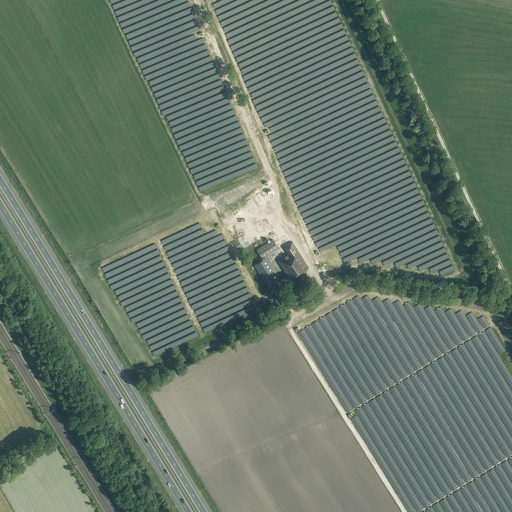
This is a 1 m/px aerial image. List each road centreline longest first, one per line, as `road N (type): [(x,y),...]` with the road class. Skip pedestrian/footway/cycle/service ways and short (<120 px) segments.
road 1 (motorway): [(201,511),(0,180)]
road 2 (motorway): [(0,204),(186,511)]
road 3 (track): [(511,294),(377,0)]
road 4 (unclassified): [(511,299),(360,276),(278,312)]
road 5 (track): [(278,312),(145,381)]
